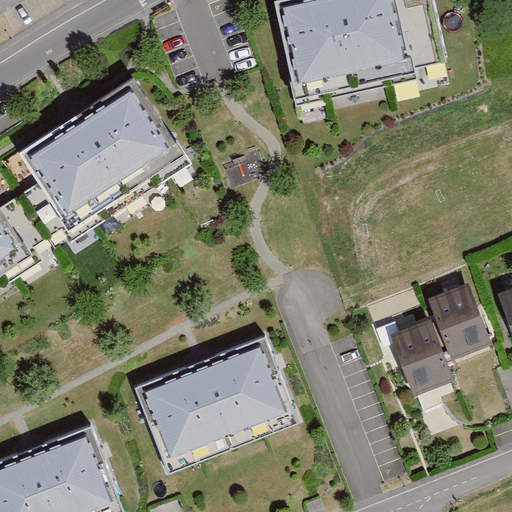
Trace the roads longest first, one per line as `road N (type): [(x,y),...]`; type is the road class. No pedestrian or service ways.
road 1 (unclassified): [(150,0),(0,90)]
road 2 (residential): [(396,511),(511,463)]
